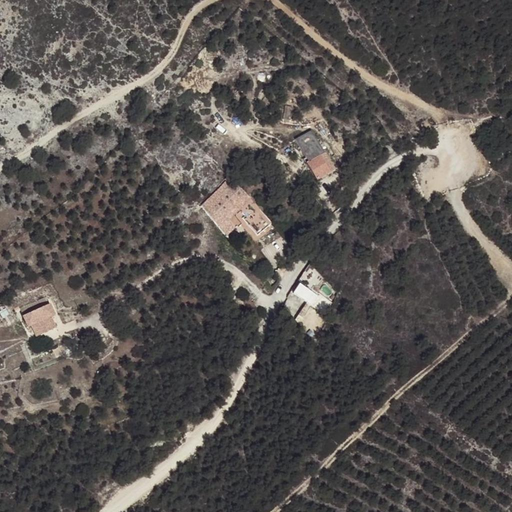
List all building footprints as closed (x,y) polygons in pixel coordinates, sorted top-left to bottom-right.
[(323,154),(307,163),(316,180),(333,171),(323,154)] [(234,182),(227,175),(223,179),(225,182),(200,207),(210,219),(218,213),(223,219),(246,197),(232,184),(234,182)] [(256,219),(248,225),(258,240),(266,234),(259,222),(264,218),(258,210),(253,214),(256,219)] [(210,219),(218,228),(226,221),(223,219),(218,213),(210,219)] [(235,217),(232,219),(237,227),(240,225),(235,217)] [(315,296),(299,285),(293,294),(310,305),(315,296)] [(49,304),(23,316),(27,326),(29,326),(34,336),(54,327),(50,316),(53,314),(49,304)]
